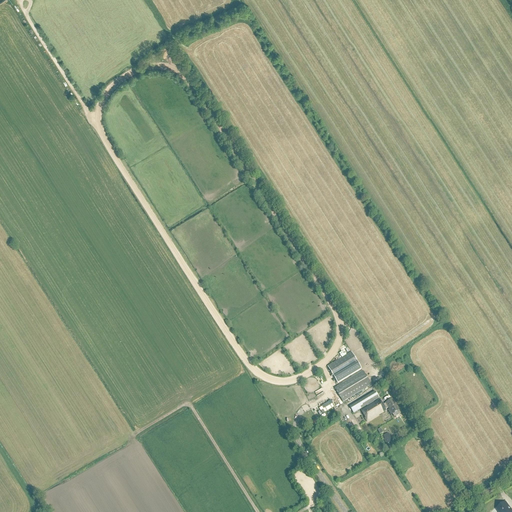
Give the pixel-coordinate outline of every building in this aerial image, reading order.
[(361,369),(351,353),(328,367),(338,383),(361,369)] [(363,372),(334,389),(342,402),(371,385),(363,372)] [(382,389),(362,399),(360,396),(353,400),(358,410),(385,396),(382,389)] [(388,408),(389,410),(387,411),(390,416),(398,411),(392,400),(385,404),(386,404),(383,405),(380,400),(361,412),(363,415),(362,415),(367,423),(386,411),(386,410),(388,408)] [(328,406),(330,410),(339,405),(338,402),(328,406)] [(393,441),(388,434),(383,437),(384,439),(383,440),(386,445),(393,441)] [(323,487),(317,477),(314,477),(309,478),(313,475),(310,469),(308,469),(299,474),(308,489),(310,488),(308,486),(314,486),(315,488),(316,487),(317,489),(318,491),(314,493),(315,494),(319,494),(314,497),(314,499),(319,499),(318,496),(319,496),(325,493),(323,490),(323,487)]
